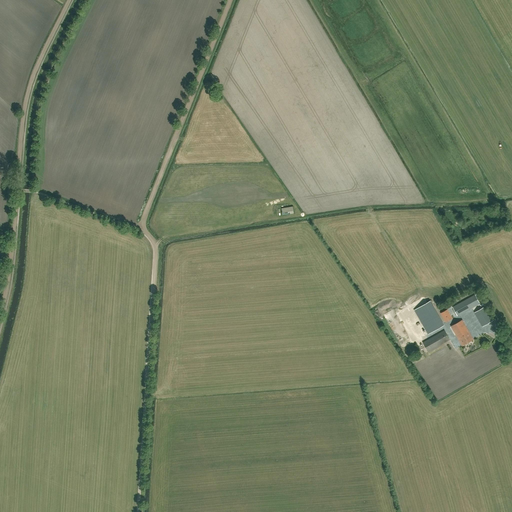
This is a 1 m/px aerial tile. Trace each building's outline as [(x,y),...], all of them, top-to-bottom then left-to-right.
[(457,316),(480,303),(475,295),(453,307),(457,316)] [(414,310),(428,334),(444,325),(430,301),(414,310)] [(483,327),(492,321),(484,307),(475,313),(483,327)] [(395,310),(391,312),(399,329),(403,328),(395,310)] [(446,322),(452,319),(447,310),(441,313),(446,322)] [(392,328),(396,326),(390,313),(386,314),(392,328)] [(462,345),(473,339),(462,320),(451,326),(462,345)] [(400,340),(404,337),(399,330),(396,332),(400,340)] [(428,352),(450,340),(444,330),(423,343),(428,352)] [(431,356),(435,362),(445,357),(441,350),(431,356)]
